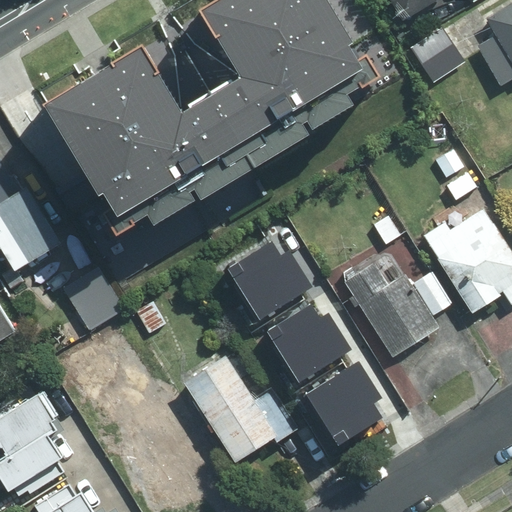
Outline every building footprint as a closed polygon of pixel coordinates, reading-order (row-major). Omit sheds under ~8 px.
[(380,93),(322,0),(222,0),(206,10),(226,44),(174,76),(150,38),(59,93),(148,236),(380,93)] [(401,0),(410,15),(435,0),(401,0)] [(511,48),(511,2),(491,15),(511,48)] [(511,59),(497,33),(480,43),(503,83),(511,78),(511,59)] [(0,144),(0,219),(25,262),(64,239),(31,183),(24,187),(0,144)] [(472,168),(450,182),(460,198),(482,184),(472,168)] [(475,306),(506,286),(511,295),(511,237),(490,202),(432,237),(475,306)] [(405,235),(390,212),(374,222),(388,245),(405,235)] [(287,217),(268,229),(294,266),(312,254),(287,217)] [(378,259),(348,277),(394,352),(443,325),(410,271),(392,282),(378,259)] [(102,263),(66,286),(94,328),(130,305),(102,263)] [(300,273),(247,308),(314,409),(377,367),(349,324),(333,334),(326,324),(332,321),(300,273)] [(0,286),(0,331),(19,320),(0,286)] [(109,332),(66,359),(87,393),(131,365),(109,332)] [(237,351),(191,379),(243,457),(285,430),(237,351)] [(69,450),(55,428),(70,418),(49,385),(0,417),(0,430),(13,450),(0,458),(17,484),(69,450)] [(170,395),(122,413),(154,501),(202,484),(170,395)] [(104,511),(89,487),(48,511),(104,511)]
